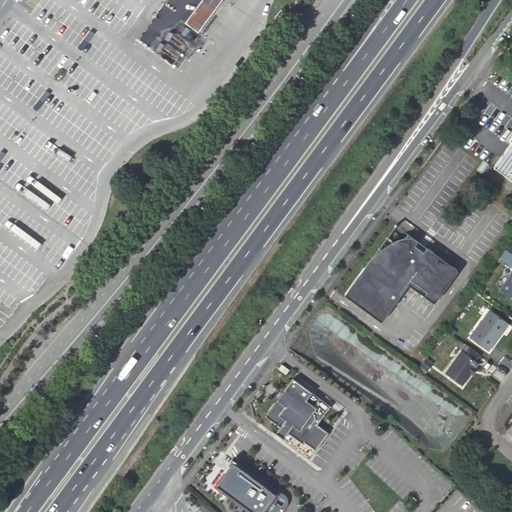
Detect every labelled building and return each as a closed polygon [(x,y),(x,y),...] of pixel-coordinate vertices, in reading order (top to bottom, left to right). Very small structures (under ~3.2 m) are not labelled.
[(202,0),(186,22),(199,31),(222,0),(202,0)] [(76,46),(82,51),(96,32),(90,28),(76,46)] [(511,68),(501,61),(494,70),(505,78),(511,69),(511,68)] [(32,106),(38,111),(51,92),(46,88),(32,106)] [(511,180),(511,136),(509,140),(511,142),(494,167),(511,180)] [(345,296),(372,316),(378,321),(379,321),(380,321),(381,321),(382,320),(382,319),(392,306),(408,285),(430,301),(431,302),(432,302),(432,303),(433,303),(433,302),(434,302),(435,302),(453,277),(456,273),(456,272),(457,271),(457,270),(456,270),(456,269),(455,269),(452,266),(443,259),(431,251),(429,250),(428,249),(427,248),(426,248),(426,249),(425,249),(425,250),(424,250),(423,252),(414,246),(415,244),(416,243),(416,242),(416,241),(416,240),(415,240),(414,239),(413,239),(412,238),(411,238),(410,238),(409,237),(408,237),(407,237),(405,237),(403,237),(400,238),(397,239),(395,240),(392,241),(389,242),(387,244),(384,246),(382,248),(380,250),(377,251),(375,254),(373,256),(371,258),(369,260),(367,263),(365,265),(365,266),(364,267),(363,267),(355,279),(350,286),(345,293),(344,293),(344,294),(344,295),(345,296)] [(511,254),(504,249),(498,258),(510,267),(511,264),(511,254)] [(511,273),(500,290),(511,299),(511,273)] [(506,323),(489,310),(469,337),(487,351),(500,333),(499,332),(506,323)] [(479,355),(467,346),(464,344),(459,350),(460,351),(444,373),(461,385),(469,374),(473,368),(477,363),(475,362),(479,355)] [(425,359),(420,366),(426,370),(431,363),(425,359)] [(330,406),(292,379),(264,416),(279,427),(275,433),(282,439),(287,433),(302,444),(303,442),(315,450),(327,433),(316,425),(330,406)] [(230,463),(213,486),(249,511),(281,511),(285,506),(286,504),(286,502),(285,501),(276,495),(277,493),(236,463),(236,462),(233,459),(229,463),(230,463)]
